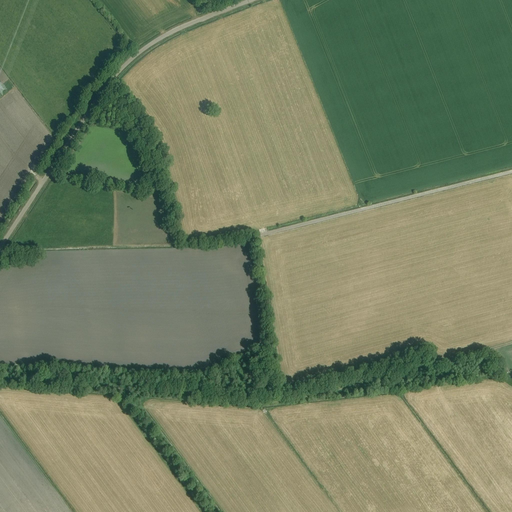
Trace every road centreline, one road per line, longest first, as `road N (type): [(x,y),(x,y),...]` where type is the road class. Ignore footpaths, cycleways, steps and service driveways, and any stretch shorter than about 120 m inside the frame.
road 1 (unclassified): [(0,247),(120,68),(162,36),(252,0)]
road 2 (track): [(289,404),(511,342)]
